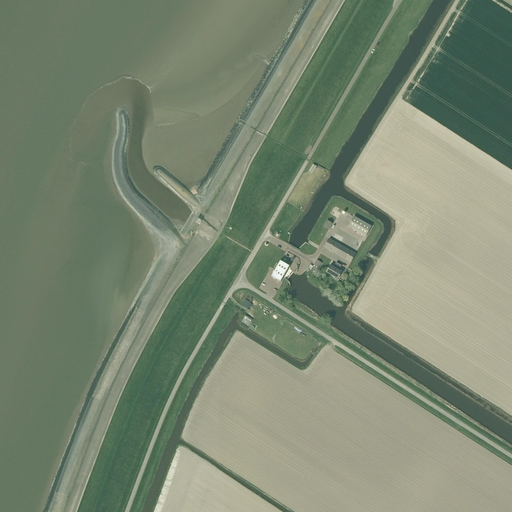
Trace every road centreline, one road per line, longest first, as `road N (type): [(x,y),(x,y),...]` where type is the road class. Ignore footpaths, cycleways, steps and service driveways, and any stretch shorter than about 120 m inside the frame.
road 1 (unclassified): [(511,457),(238,279)]
road 2 (unclassified): [(238,279),(401,0)]
road 3 (unclassified): [(127,511),(175,389),(238,279)]
